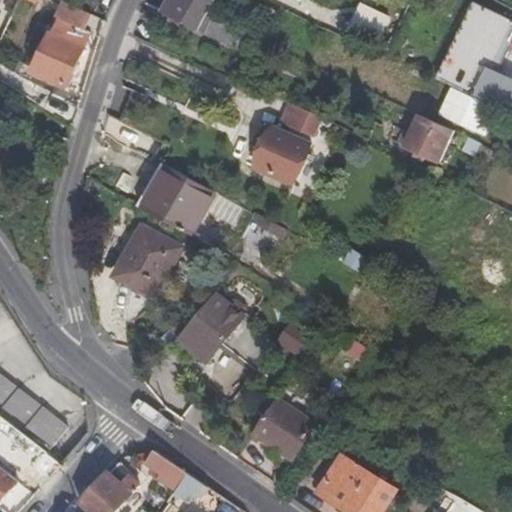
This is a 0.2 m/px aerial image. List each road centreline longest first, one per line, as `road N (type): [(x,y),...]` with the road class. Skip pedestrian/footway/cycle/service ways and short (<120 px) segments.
road 1 (residential): [(99,387),(62,233),(109,28),(125,0)]
road 2 (residential): [(136,411),(278,511)]
road 3 (residential): [(0,268),(59,351),(99,387)]
road 4 (residential): [(47,511),(136,411)]
